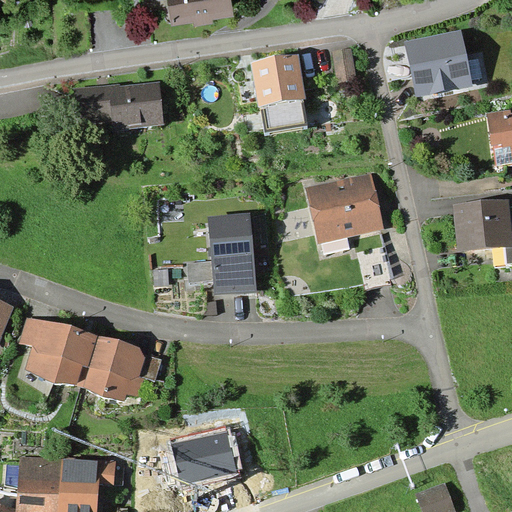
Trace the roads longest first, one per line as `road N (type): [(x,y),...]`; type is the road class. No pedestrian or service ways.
road 1 (residential): [(0,277),(118,317),(198,331),(423,335),(460,445)]
road 2 (residential): [(462,0),(363,24),(0,78)]
road 3 (residential): [(269,511),(460,445)]
